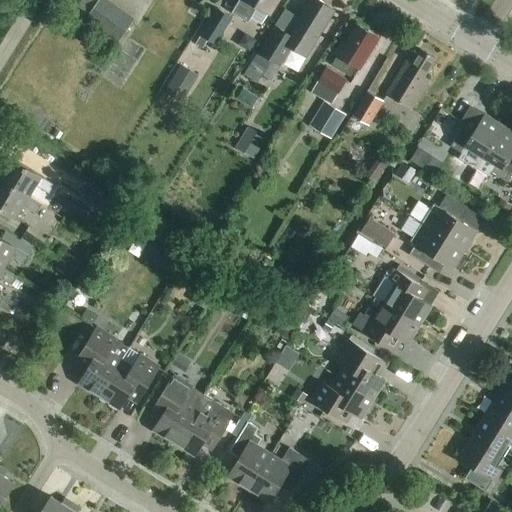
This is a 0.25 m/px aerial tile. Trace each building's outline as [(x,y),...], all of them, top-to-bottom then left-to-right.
[(120,44),(134,21),(101,0),(98,0),(85,21),(120,44)] [(278,0),(240,0),(231,15),(247,25),(249,20),(260,26),(268,15),(269,16),(278,0)] [(304,57),(333,13),(313,0),(309,0),(297,20),(284,11),(241,77),(254,85),(259,78),(270,85),(293,50),(304,57)] [(216,47),(230,23),(215,13),(200,37),(216,47)] [(357,73),(378,40),(356,26),(343,47),(340,45),(332,58),(357,73)] [(434,60),(420,51),(417,55),(412,53),(386,96),(410,111),(428,82),(423,79),(434,60)] [(180,66),(164,92),(173,97),(189,72),(180,66)] [(330,107),(346,82),(325,69),(309,94),(330,107)] [(242,90),(236,100),(251,110),(257,100),(242,90)] [(352,118),(369,128),(383,103),(367,93),(352,118)] [(309,128),(330,142),(345,117),(324,104),(309,128)] [(465,163),(476,170),(503,127),(484,115),(473,132),(464,126),(450,147),(468,158),(465,163)] [(511,132),(503,127),(476,170),(487,177),(490,172),(507,183),(511,175),(511,156),(511,155),(511,132)] [(254,163),(266,143),(246,131),(234,151),(254,163)] [(421,169),(429,156),(417,149),(409,161),(421,169)] [(0,181),(28,199),(28,198),(35,186),(49,194),(54,185),(41,177),(10,158),(2,171),(0,169),(0,181)] [(410,182),(412,166),(398,164),(396,180),(410,182)] [(41,206),(28,198),(28,199),(0,181),(0,209),(15,219),(23,207),(36,215),(41,206)] [(433,206),(422,223),(465,250),(484,220),(467,209),(446,195),(438,209),(433,206)] [(502,223),(511,208),(501,202),(492,216),(502,223)] [(361,233),(384,249),(393,236),(370,220),(361,233)] [(465,250),(422,223),(410,243),(415,246),(409,255),(430,268),(436,259),(453,269),(454,268),(458,270),(467,256),(463,254),(465,250)] [(143,227),(137,237),(158,250),(164,240),(143,227)] [(5,231),(1,238),(16,248),(21,240),(5,231)] [(0,267),(3,270),(3,269),(11,257),(24,265),(29,257),(16,249),(16,248),(1,238),(0,237),(0,267)] [(65,254),(61,261),(74,270),(79,262),(73,258),(66,253),(65,254)] [(68,279),(74,270),(61,261),(55,271),(68,279)] [(283,264),(276,276),(289,284),(297,273),(283,264)] [(0,279),(11,286),(17,277),(3,269),(3,270),(0,267),(0,279)] [(384,302),(385,303),(419,325),(431,306),(421,300),(427,290),(391,267),(384,277),(395,284),(384,302)] [(215,293),(221,283),(209,275),(203,286),(215,293)] [(350,281),(337,298),(347,305),(360,288),(350,281)] [(238,304),(243,295),(226,283),(216,297),(223,302),(226,296),(238,304)] [(4,298),(0,304),(0,307),(11,314),(16,305),(4,298)] [(419,325),(385,303),(378,314),(369,308),(364,316),(360,313),(352,325),(395,352),(402,340),(407,343),(419,325)] [(335,307),(327,318),(341,327),(348,315),(335,307)] [(288,342),(299,324),(285,316),(275,333),(288,342)] [(338,336),(343,328),(341,327),(327,318),(322,327),(338,336)] [(99,396),(128,350),(116,342),(117,341),(97,328),(78,358),(90,366),(79,383),(99,396)] [(11,335),(3,348),(13,354),(14,355),(22,342),(21,341),(11,335)] [(338,378),(373,399),(384,380),(379,377),(388,364),(349,340),(335,361),(345,367),(338,378)] [(128,350),(99,396),(120,409),(131,391),(141,398),(160,368),(140,355),(139,357),(128,350)] [(497,394),(511,402),(511,373),(511,372),(497,394)] [(84,400),(72,383),(64,388),(57,376),(44,385),(64,414),(84,400)] [(174,443),(203,396),(192,390),(193,388),(173,376),(155,406),(165,412),(154,430),(174,443)] [(361,418),(373,399),(338,378),(332,389),(322,383),(311,401),(337,417),(347,424),(354,414),(361,418)] [(300,406),(305,397),(295,392),(291,400),(300,406)] [(511,402),(497,394),(484,415),(511,432),(511,402)] [(203,396),(174,443),(195,456),(206,438),(216,444),(234,414),(216,403),(215,404),(203,396)] [(471,437),(501,456),(507,445),(511,447),(511,432),(484,415),(471,437)] [(270,455),(257,447),(262,440),(254,435),(258,429),(248,422),(229,452),(239,459),(228,476),(249,489),(270,455)] [(494,466),(501,456),(471,437),(457,459),(472,468),(465,479),(490,494),(503,472),(494,466)] [(270,455),(249,489),(269,502),(280,484),(292,491),(310,461),(289,448),(281,462),(270,455)] [(0,467),(0,506),(14,484),(3,477),(7,472),(0,467)] [(67,511),(72,504),(65,499),(61,504),(51,497),(41,511),(67,511)] [(506,511),(491,502),(484,511),(506,511)]
